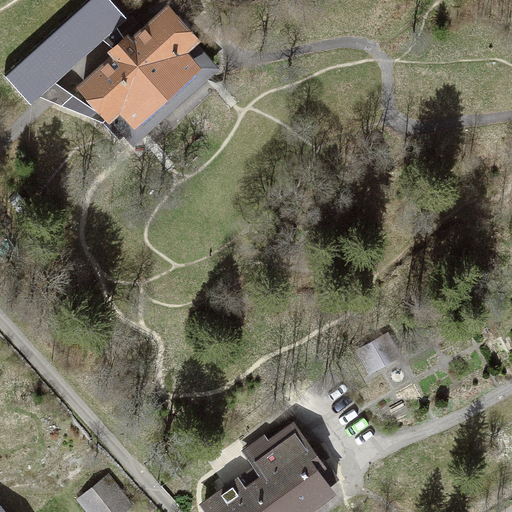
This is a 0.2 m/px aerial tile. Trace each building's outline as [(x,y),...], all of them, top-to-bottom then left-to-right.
[(85,0),(4,74),(30,103),(126,17),(110,0),(85,0)] [(131,41),(127,37),(112,50),(116,55),(82,85),(133,139),(212,67),(165,11),(131,41)] [(383,337),(361,349),(371,366),(393,354),(383,337)] [(500,337),(487,344),(498,363),(511,356),(500,337)] [(289,511),(336,479),(322,460),(320,462),(292,424),(258,449),(254,443),(245,449),(257,465),(204,503),(210,511),(289,511)] [(80,498),(91,511),(120,511),(128,505),(106,477),(80,498)]
